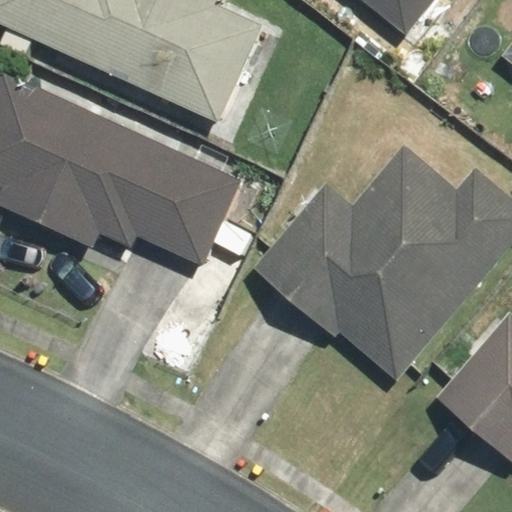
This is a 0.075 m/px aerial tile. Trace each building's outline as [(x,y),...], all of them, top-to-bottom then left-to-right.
[(0,0),(0,23),(223,126),(267,30),(222,9),(225,0),(0,0)] [(359,0),(411,42),(446,0),(359,0)] [(511,38),(500,54),(511,63),(511,38)] [(246,182),(4,76),(0,86),(0,191),(5,193),(0,205),(0,218),(93,259),(103,236),(135,250),(137,244),(206,274),(246,182)] [(330,185),(257,272),(399,390),(511,255),(511,191),(483,167),(461,193),(408,149),(358,208),(330,185)] [(511,317),(442,402),(511,459),(511,317)]
